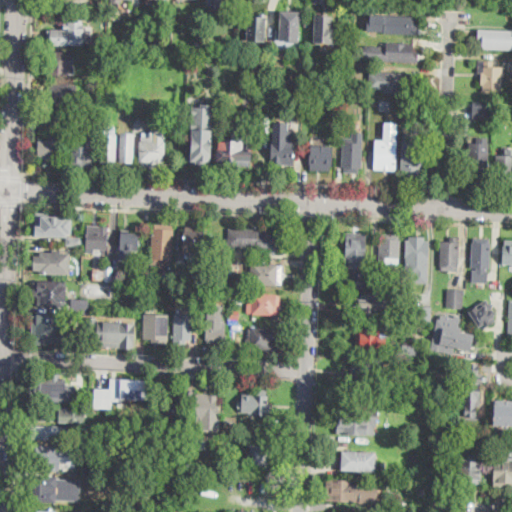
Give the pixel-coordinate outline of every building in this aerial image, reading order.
[(236,0),(236,1),(229,1),(229,3),(215,8),(215,0),(236,0)] [(300,11),(299,44),(291,44),(291,41),(280,41),(280,11),(300,11)] [(333,42),(322,42),(322,44),(317,44),(317,41),(314,41),(315,13),(333,15),(332,28),(334,28),(333,42)] [(265,41),(247,40),(248,15),(266,16),(265,41)] [(420,24),(419,35),(384,33),(384,24),(387,24),(388,15),(414,16),(413,23),(420,24)] [(136,22),(136,40),(128,40),(128,41),(114,41),(114,40),(109,40),(109,27),(113,27),(113,18),(115,18),(115,16),(128,17),(128,22),(136,22)] [(83,22),(83,25),(84,25),(84,32),(82,32),(82,37),(83,37),(83,45),(68,44),(68,46),(51,45),(51,44),(47,44),(47,30),(69,31),(69,28),(64,28),(64,24),(69,24),(69,22),(83,22)] [(511,25),(511,47),(482,47),(482,37),(477,37),(478,25),(511,25)] [(236,48),(230,45),(233,39),(239,43),(236,48)] [(413,51),(419,51),(418,63),(379,61),(379,49),(387,49),(388,42),(414,43),(413,51)] [(73,53),(72,67),(68,67),(67,75),(50,74),(50,67),(43,67),(43,60),(50,60),(51,52),(73,53)] [(502,91),(484,90),(484,85),(481,85),(482,73),(479,73),(479,61),(493,61),(493,67),(503,67),(502,91)] [(417,77),(416,90),(411,90),(410,95),(382,93),(383,91),(377,90),(378,72),(412,74),(412,76),(417,77)] [(349,88),(339,88),(340,80),(349,80),(349,88)] [(279,105),(269,104),(271,84),(280,84),(279,105)] [(76,85),(76,104),(43,103),(44,85),(76,85)] [(214,103),(212,165),(191,164),(192,134),(191,134),(192,106),(201,106),(201,103),(214,103)] [(493,105),(492,113),(474,112),(475,104),(493,105)] [(270,117),(269,132),(260,132),(261,116),(270,117)] [(295,137),(294,165),(272,165),(273,122),(287,122),(287,137),(295,137)] [(163,132),(163,142),(165,142),(165,162),(163,162),(163,167),(142,166),(142,162),(140,162),(140,142),(141,142),(142,137),(151,137),(151,132),(163,132)] [(246,132),(246,138),(252,138),(251,169),(216,168),(216,136),(233,136),(233,132),(246,132)] [(97,134),(96,155),(93,155),(93,167),(71,166),(72,136),(82,136),(82,133),(97,134)] [(117,134),(116,164),(101,163),(102,133),(117,134)] [(133,164),(119,163),(120,133),(134,133),(133,164)] [(468,178),(468,137),(488,137),(488,174),(481,174),(481,178),(468,178)] [(59,138),(58,158),(38,157),(38,141),(53,142),(53,138),(59,138)] [(362,168),(359,168),(359,173),(345,173),(345,167),(343,167),(343,138),(363,138),(362,168)] [(421,176),(408,175),(408,170),(401,170),(402,138),(422,138),(421,176)] [(397,141),(395,170),(374,169),(376,140),(397,141)] [(333,147),(332,166),(330,166),(330,171),(310,171),(310,146),(333,147)] [(511,179),(503,179),(503,173),(496,173),(496,155),(505,156),(505,149),(511,149),(511,179)] [(66,243),(51,242),(51,239),(38,238),(39,222),(59,223),(59,228),(67,228),(66,243)] [(173,225),(172,230),(174,230),(172,266),(151,264),(153,228),(155,228),(155,224),(173,225)] [(109,227),(107,250),(94,249),(94,253),(86,252),(88,225),(109,227)] [(204,227),(202,254),(183,253),(185,226),(204,227)] [(278,251),(258,250),(258,247),(240,246),(239,254),(228,253),(229,228),(259,230),(258,233),(279,234),(278,251)] [(139,234),(138,250),(132,250),(132,259),(120,259),(121,233),(139,234)] [(367,234),(365,268),(360,267),(360,277),(366,277),(366,290),(349,289),(350,267),(345,267),(347,233),(367,234)] [(399,235),(399,240),(400,240),(399,265),(380,264),(381,239),(382,239),(382,235),(399,235)] [(82,236),(67,236),(67,245),(82,245),(82,236)] [(418,236),(418,241),(429,242),(428,260),(423,260),(422,263),(412,263),(412,259),(405,259),(406,241),(409,241),(410,236),(418,236)] [(460,242),(458,271),(439,270),(441,242),(449,243),(450,237),(458,237),(458,242),(460,242)] [(490,239),(489,243),(491,243),(490,269),(486,269),(486,271),(488,271),(488,283),(472,282),(473,270),(476,270),(477,268),(472,268),(473,242),(474,242),(474,238),(490,239)] [(511,240),(511,264),(503,264),(504,245),(504,240),(511,240)] [(60,253),(70,254),(69,274),(40,273),(40,271),(34,271),(34,256),(40,256),(40,253),(52,253),(52,250),(60,250),(60,253)] [(281,284),(277,283),(277,285),(250,283),(251,263),(278,265),(278,266),(283,266),(281,284)] [(113,269),(113,281),(93,280),(94,268),(113,269)] [(154,284),(142,283),(142,270),(155,271),(154,284)] [(187,283),(173,283),(173,274),(187,274),(187,283)] [(66,306),(71,306),(72,299),(89,299),(88,314),(59,313),(59,307),(41,306),(42,295),(34,295),(34,281),(66,282),(66,306)] [(203,287),(202,296),(194,296),(195,286),(203,287)] [(463,309),(447,308),(448,288),(464,290),(463,309)] [(281,295),(279,314),(273,314),(273,315),(247,314),(248,303),(249,303),(250,293),(281,295)] [(385,298),(385,301),(387,301),(387,307),(385,307),(385,310),(375,309),(375,317),(362,316),(362,306),(359,306),(359,300),(362,300),(362,294),(374,294),(374,298),(385,298)] [(482,331),(468,311),(487,299),(498,315),(494,318),(496,322),(482,331)] [(432,306),(432,320),(409,320),(410,314),(413,314),(414,305),(432,306)] [(239,311),(239,319),(230,319),(231,311),(239,311)] [(192,314),(191,339),(187,339),(187,344),(174,344),(175,313),(192,314)] [(169,315),(168,344),(152,343),(152,339),(145,339),(145,314),(169,315)] [(66,328),(62,328),(62,340),(58,340),(58,343),(47,343),(47,345),(32,344),(33,315),(66,316),(66,328)] [(135,321),(135,342),(133,342),(133,348),(119,348),(119,346),(96,346),(97,331),(82,331),(82,316),(96,316),(96,321),(135,321)] [(226,323),(224,344),(209,343),(209,340),(206,339),(207,318),(216,319),(216,322),(226,323)] [(244,323),(243,335),(230,334),(231,322),(244,323)] [(470,350),(454,347),(453,355),(431,349),(436,326),(473,334),(470,350)] [(279,330),(278,349),(272,348),(272,349),(248,348),(249,328),(279,330)] [(386,338),(386,347),(380,346),(379,351),(355,350),(356,329),(380,330),(380,338),(386,338)] [(78,335),(78,349),(65,349),(65,335),(78,335)] [(410,346),(419,348),(417,355),(402,353),(402,351),(400,351),(401,346),(402,347),(404,341),(410,342),(410,346)] [(383,386),(352,384),(352,381),(351,381),(352,366),(353,366),(354,357),(384,359),(383,386)] [(479,363),(479,374),(484,374),(484,383),(481,383),(481,399),(478,399),(478,417),(466,417),(467,398),(462,398),(462,380),(467,380),(467,373),(463,373),(463,366),(466,366),(466,363),(479,363)] [(65,379),(65,385),(72,385),(72,386),(77,386),(76,393),(73,393),(72,402),(35,401),(35,400),(30,400),(31,378),(50,379),(50,374),(60,374),(60,378),(65,379)] [(150,379),(149,399),(123,398),(123,401),(113,400),(112,407),(95,407),(95,387),(111,388),(111,378),(150,379)] [(267,391),(267,396),(268,396),(268,400),(269,400),(268,404),(271,404),(270,416),(250,415),(250,413),(242,412),(243,395),(257,396),(258,390),(267,391)] [(186,415),(185,424),(172,423),(173,421),(161,420),(162,392),(184,393),(183,415),(186,415)] [(216,416),(204,416),(204,424),(196,423),(197,394),(217,395),(216,416)] [(511,426),(493,425),(494,400),(511,400),(511,426)] [(407,411),(406,429),(374,427),(374,435),(337,433),(339,409),(383,411),(383,406),(394,407),(393,410),(407,411)] [(86,409),(86,422),(27,421),(27,409),(86,409)] [(237,417),(236,430),(224,429),(225,416),(237,417)] [(61,439),(58,439),(58,440),(32,439),(32,438),(28,438),(28,426),(62,427),(61,439)] [(204,435),(203,449),(189,448),(190,435),(204,435)] [(230,444),(230,453),(222,452),(223,443),(230,444)] [(76,464),(76,468),(59,467),(59,471),(35,470),(37,445),(60,447),(60,449),(74,450),(73,464),(76,464)] [(269,446),(268,466),(250,466),(251,446),(269,446)] [(148,456),(139,456),(139,447),(148,447),(148,456)] [(376,453),(375,472),(341,470),(342,451),(376,453)] [(509,457),(511,457),(511,487),(494,487),(495,454),(509,454),(509,457)] [(483,461),(481,485),(473,485),(473,494),(457,493),(459,460),(483,461)] [(97,474),(97,483),(87,483),(87,474),(97,474)] [(67,477),(66,489),(57,488),(56,502),(34,501),(34,500),(31,499),(32,478),(35,478),(35,476),(67,477)] [(363,488),(363,497),(358,497),(357,502),(326,500),(327,480),(358,482),(358,488),(363,488)] [(393,501),(393,510),(383,510),(383,501),(393,501)]
